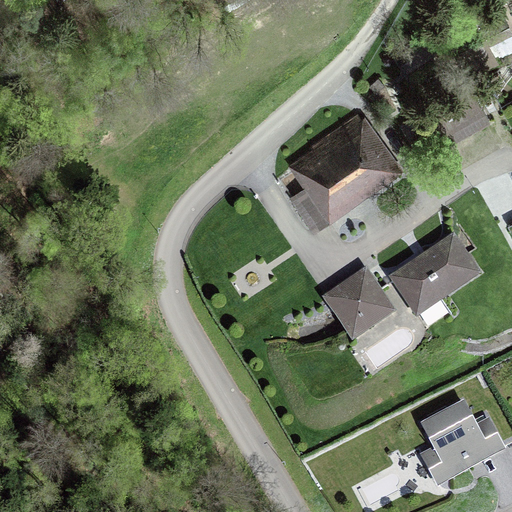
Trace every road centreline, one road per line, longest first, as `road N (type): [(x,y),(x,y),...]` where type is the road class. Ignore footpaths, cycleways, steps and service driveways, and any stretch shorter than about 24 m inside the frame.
road 1 (residential): [(293,511),(165,278),(164,255),(181,216),(242,158)]
road 2 (residential): [(242,158),(328,266),(469,176),(511,160)]
road 3 (residential): [(242,158),(330,82),(390,0)]
